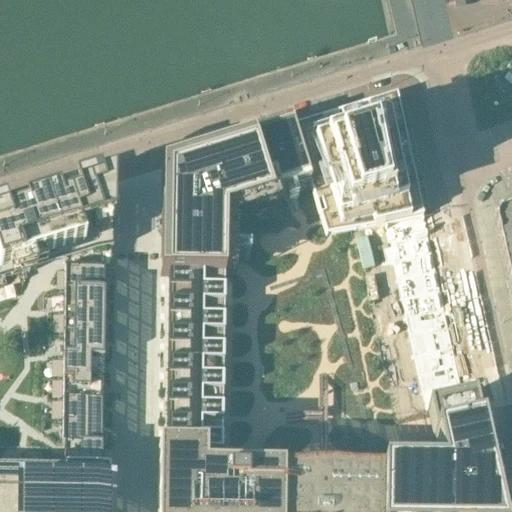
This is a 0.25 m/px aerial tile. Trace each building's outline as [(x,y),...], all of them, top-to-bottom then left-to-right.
[(511,67),(503,80),(511,86),(511,67)] [(395,97),(290,129),(307,183),(309,188),(325,239),(352,233),(382,226),(422,217),(395,97)] [(156,474),(155,511),(494,511),(477,435),(472,410),(472,406),(425,416),(426,420),(431,444),(439,479),(324,478),(316,478),(204,475),(203,457),(220,458),(222,280),(223,280),(223,277),(223,261),(224,217),(265,204),(263,197),(307,183),(290,129),(250,142),(161,170),(159,260),(159,276),(159,280),(167,280),(167,314),(164,455),(156,455),(156,474)] [(0,511),(107,511),(108,474),(100,474),(103,278),(111,278),(111,253),(112,185),(108,186),(25,212),(0,219),(0,511)] [(511,210),(495,217),(492,225),(491,225),(495,240),(496,240),(511,311),(511,210)] [(422,217),(382,226),(387,246),(426,237),(422,217)] [(426,237),(387,246),(391,265),(430,256),(426,237)] [(430,256),(391,265),(395,284),(435,275),(430,256)] [(435,275),(395,284),(399,302),(439,294),(435,275)] [(439,294),(399,302),(403,321),(443,312),(439,294)] [(443,312),(403,321),(408,340),(447,331),(443,312)] [(447,331),(408,340),(412,359),(451,350),(447,331)] [(451,350),(412,359),(416,378),(455,369),(451,350)] [(455,369),(416,378),(420,396),(460,387),(455,369)] [(460,387),(420,396),(424,416),(464,407),(460,387)]
